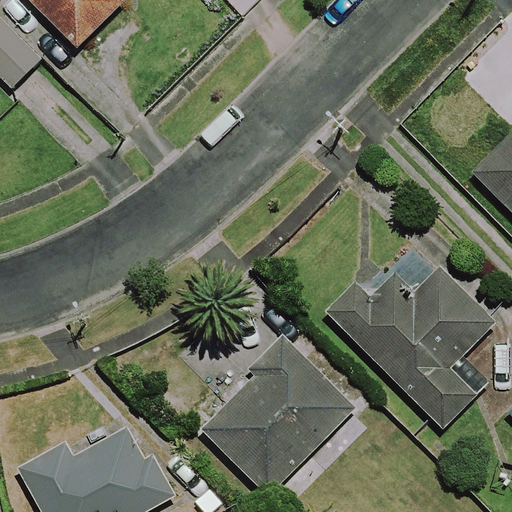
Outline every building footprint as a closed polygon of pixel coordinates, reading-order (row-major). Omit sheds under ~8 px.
[(21,0),(76,53),(121,7),(112,0),(21,0)] [(42,62),(1,19),(0,20),(0,85),(9,95),(42,62)] [(511,137),(470,179),(511,221),(511,137)] [(364,271),(322,316),(439,434),(474,399),(448,373),(491,331),(438,277),(404,310),(364,271)] [(361,409),(286,334),(198,422),(273,497),(361,409)] [(152,511),(170,502),(131,429),(73,461),(66,447),(16,474),(36,511),(152,511)]
